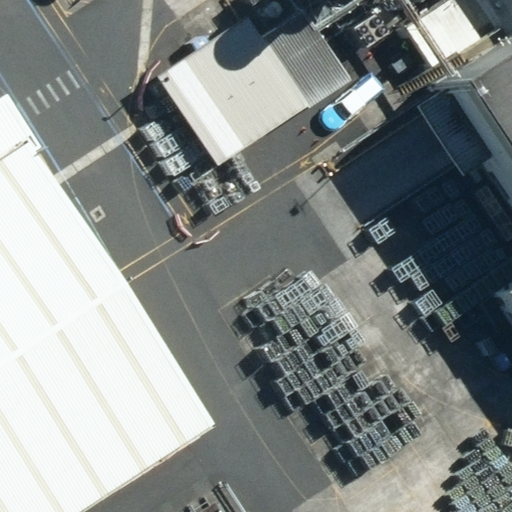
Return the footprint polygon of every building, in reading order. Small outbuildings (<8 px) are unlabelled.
[(311,106),(312,109),(353,82),(305,9),(264,36),(311,106)] [(158,75),(218,166),(311,106),(264,36),(250,15),(158,75)] [(511,39),(447,83),(511,180),(511,39)] [(0,511),(79,511),(215,425),(37,151),(43,147),(7,92),(0,96),(0,511)] [(498,511),(473,478),(427,511),(498,511)]
